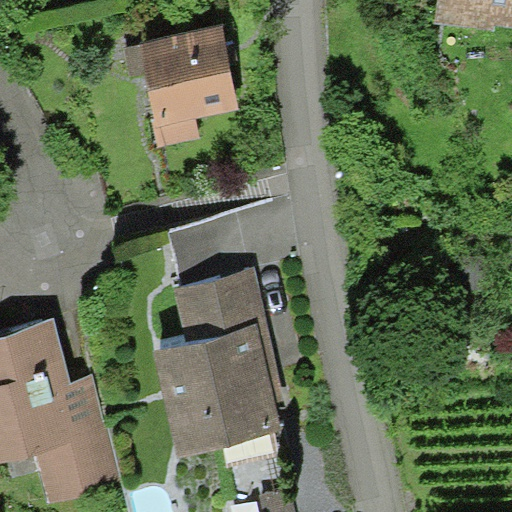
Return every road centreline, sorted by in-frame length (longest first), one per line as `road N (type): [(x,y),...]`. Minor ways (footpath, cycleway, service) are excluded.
road 1 (residential): [(0,139),(47,234),(303,187)]
road 2 (residential): [(303,187),(369,511)]
road 3 (residential): [(292,0),(303,187)]
